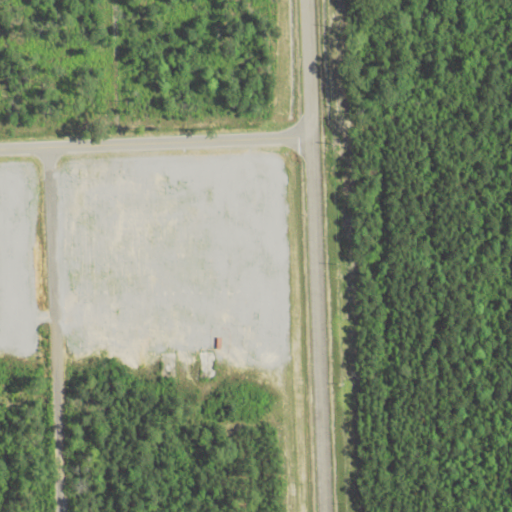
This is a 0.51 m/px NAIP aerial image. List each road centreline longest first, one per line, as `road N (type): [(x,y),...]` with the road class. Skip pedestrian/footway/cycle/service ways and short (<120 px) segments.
road 1 (residential): [(324,511),(310,140)]
road 2 (track): [(60,511),(45,148)]
road 3 (track): [(310,140),(225,136),(0,149)]
road 4 (residential): [(310,140),(305,0)]
